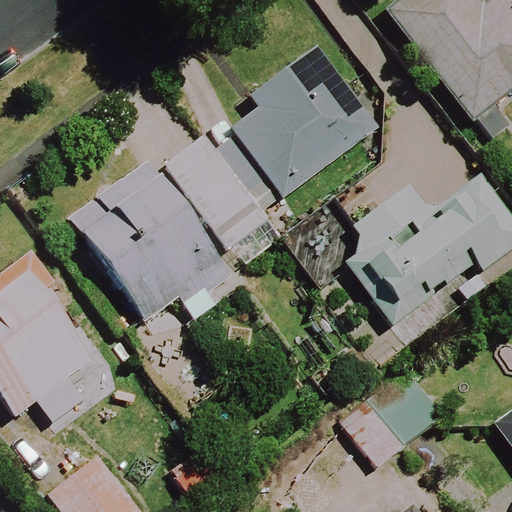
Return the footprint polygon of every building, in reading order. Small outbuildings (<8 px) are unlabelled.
[(475,19),(460,0),(407,0),(382,19),(465,130),(511,94),(511,31),(493,6),(475,19)] [(370,138),(310,57),(245,106),(254,119),(227,139),(277,207),(370,138)] [(267,225),(205,139),(159,173),(221,258),(267,225)] [(232,298),(140,170),(63,226),(140,332),(173,308),(188,330),(232,298)] [(409,191),(384,211),(369,193),(284,262),(315,301),(343,278),(385,331),(466,265),(479,281),(511,254),(511,233),(474,187),(433,221),(409,191)] [(47,287),(27,259),(0,278),(0,414),(9,427),(87,370),(35,297),(47,287)] [(398,456),(363,411),(338,431),(373,476),(398,456)] [(511,415),(488,433),(511,466),(511,415)] [(128,511),(95,466),(44,504),(49,511),(128,511)]
